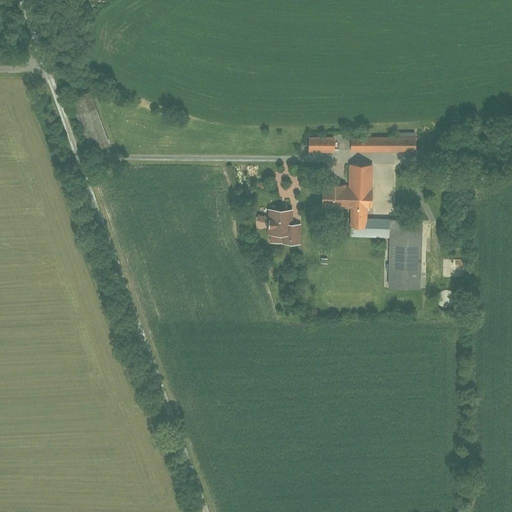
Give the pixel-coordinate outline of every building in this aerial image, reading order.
[(93,93),(73,99),(88,146),(108,141),(93,93)] [(336,136),(310,137),(311,151),(337,150),(336,136)] [(418,137),(353,138),(354,151),(418,150),(418,137)] [(374,227),(374,164),(353,164),(353,189),(324,189),(324,206),(352,206),(352,227),(374,227)] [(292,207),(267,207),(268,237),(292,237),(292,207)] [(424,219),(392,218),(391,287),(423,288),(424,219)]
